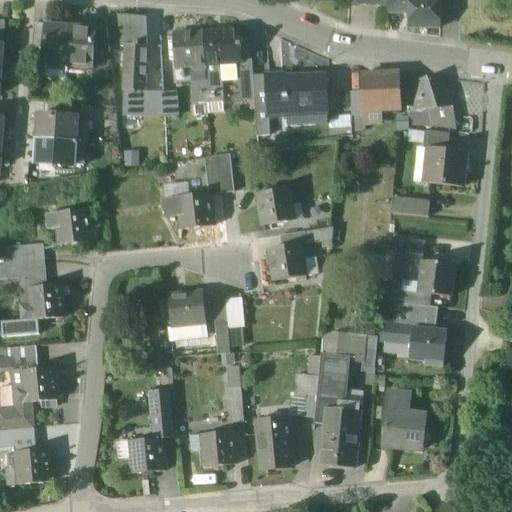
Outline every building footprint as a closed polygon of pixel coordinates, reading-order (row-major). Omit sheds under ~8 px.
[(351,0),(351,6),(386,9),(384,0),(351,0)] [(384,0),(386,9),(387,12),(408,12),(408,0),(384,0)] [(439,0),(408,0),(408,12),(408,29),(440,29),(439,0)] [(146,19),(118,17),(121,48),(125,48),(125,47),(147,47),(146,19)] [(46,26),(34,25),(32,49),(44,50),(46,28),(46,26)] [(46,28),(44,50),(43,66),(68,68),(70,29),(46,28)] [(94,31),(70,29),(68,68),(92,70),(93,54),(95,31),(94,31)] [(107,30),(95,29),(94,31),(95,31),(93,54),(109,56),(107,30)] [(238,30),(220,31),(220,33),(203,34),(205,66),(219,65),(236,64),(241,64),(241,62),(240,46),(239,46),(238,30)] [(203,34),(173,36),(175,68),(205,66),(203,34)] [(147,47),(125,47),(125,48),(123,92),(142,93),(145,93),(147,47)] [(251,62),(241,62),(241,64),(236,64),(239,81),(240,102),(254,101),(253,79),(251,62)] [(219,65),(205,66),(206,82),(221,81),(219,65)] [(400,75),(362,76),(362,93),(363,113),(364,113),(401,111),(400,75)] [(326,77),(284,79),(284,76),(265,77),(266,79),(267,101),(267,119),(269,119),(327,116),(326,77)] [(439,76),(406,88),(411,115),(409,115),(411,126),(432,127),(429,111),(452,107),(456,107),(452,93),(446,95),(439,76)] [(266,79),(253,79),(254,101),(267,101),(266,79)] [(221,81),(206,82),(207,104),(222,103),(221,81)] [(206,82),(191,83),(192,105),(207,104),(206,82)] [(142,93),(123,92),(122,108),(141,109),(142,93)] [(145,93),(142,93),(141,109),(122,108),(122,117),(164,119),(163,94),(145,93)] [(362,93),(350,94),(352,134),(365,132),(364,113),(363,113),(362,93)] [(176,94),(163,94),(164,119),(178,118),(176,94)] [(267,119),(267,101),(254,101),(257,140),(270,138),(269,119),(267,119)] [(452,107),(429,111),(432,127),(456,131),(452,107)] [(77,119),(39,116),(37,140),(75,143),(77,121),(77,119)] [(89,122),(77,121),(75,143),(87,144),(89,122)] [(450,135),(425,132),(423,150),(427,150),(428,149),(449,151),(450,135)] [(75,143),(37,140),(35,166),(73,169),(75,143)] [(449,151),(428,149),(427,150),(424,185),(463,188),(466,153),(449,151)] [(230,158),(217,160),(218,172),(231,170),(230,158)] [(217,160),(205,162),(206,173),(218,172),(217,160)] [(231,170),(218,172),(221,196),(234,195),(231,170)] [(218,172),(206,173),(208,196),(208,197),(221,196),(218,172)] [(289,192),(257,197),(262,227),(289,223),(287,209),(291,208),(289,192)] [(208,196),(181,199),(182,213),(178,213),(179,218),(180,231),(212,227),(208,197),(208,196)] [(181,199),(164,201),(166,220),(179,218),(178,213),(182,213),(181,199)] [(429,204),(392,201),(391,214),(428,218),(429,204)] [(299,207),(291,208),(287,209),(289,223),(301,222),(299,207)] [(87,211),(59,214),(61,229),(57,229),(59,246),(90,242),(87,211)] [(59,214),(47,216),(49,230),(57,229),(61,229),(59,214)] [(333,230),(279,238),(281,249),(300,246),(300,247),(332,242),(333,230)] [(425,242),(401,239),(400,252),(399,253),(404,254),(424,256),(425,242)] [(43,246),(20,248),(21,255),(22,268),(44,266),(43,246)] [(281,249),(268,251),(268,253),(269,253),(273,283),(273,284),(301,279),(299,264),(303,264),(303,263),(300,247),(300,246),(281,249)] [(400,252),(390,250),(389,259),(403,260),(404,254),(399,253),(400,252)] [(21,255),(0,256),(0,269),(22,268),(21,255)] [(403,260),(389,259),(385,290),(399,291),(403,260)] [(313,261),(303,263),(303,264),(299,264),(301,279),(316,277),(313,261)] [(455,266),(422,262),(419,294),(451,298),(455,266)] [(44,266),(22,268),(23,280),(45,278),(44,266)] [(22,268),(0,269),(0,282),(23,280),(22,268)] [(61,287),(28,290),(30,306),(30,307),(34,307),(36,322),(38,322),(64,320),(61,287)] [(200,295),(169,298),(169,297),(167,297),(170,329),(201,326),(205,326),(202,294),(200,294),(200,295)] [(241,301),(225,303),(227,326),(228,330),(244,329),(241,301)] [(225,303),(214,304),(216,327),(227,326),(225,303)] [(438,309),(396,305),(393,329),(412,331),(426,332),(427,328),(433,329),(435,327),(438,309)] [(30,306),(21,307),(22,322),(22,323),(36,322),(34,307),(30,307),(30,306)] [(39,336),(38,322),(36,322),(22,323),(22,322),(1,324),(2,339),(39,336)] [(201,326),(170,329),(171,340),(202,337),(201,326)] [(227,326),(216,327),(218,356),(230,355),(228,330),(227,326)] [(393,329),(381,327),(380,342),(411,345),(412,331),(393,329)] [(426,332),(412,331),(411,345),(409,361),(425,362),(425,366),(443,368),(446,334),(426,332)] [(347,371),(374,372),(375,335),(321,333),(320,350),(348,351),(347,371)] [(37,348),(0,351),(1,360),(5,359),(6,371),(12,372),(39,370),(37,348)] [(306,373),(317,374),(318,357),(307,356),(306,373)] [(225,386),(237,387),(238,366),(226,366),(225,386)] [(39,370),(12,372),(15,405),(31,404),(56,402),(54,368),(39,370)] [(319,378),(297,376),(296,397),(304,398),(304,396),(317,398),(319,378)] [(347,379),(319,376),(319,378),(317,398),(314,420),(314,427),(326,428),(326,427),(329,428),(331,412),(333,396),(345,397),(347,379)] [(241,389),(229,390),(230,402),(242,401),(241,389)] [(169,392),(150,394),(154,442),(162,441),(173,440),(169,392)] [(389,395),(383,448),(421,452),(425,418),(407,416),(409,397),(389,395)] [(317,398),(304,396),(304,398),(302,419),(314,420),(317,398)] [(345,397),(333,396),(331,412),(343,413),(343,412),(345,397)] [(242,401),(230,402),(231,425),(244,423),(242,401)] [(16,408),(0,409),(0,432),(10,432),(34,430),(31,404),(15,405),(16,408)] [(353,471),(359,414),(343,412),(343,413),(331,412),(329,428),(326,427),(326,428),(321,468),(353,471)] [(292,463),(287,414),(260,416),(261,431),(257,432),(260,466),(292,463)] [(34,430),(10,432),(11,443),(12,443),(35,441),(34,430)] [(0,450),(12,449),(12,443),(11,443),(10,432),(0,432),(0,450)] [(233,435),(205,437),(206,452),(202,452),(204,469),(236,466),(233,435)] [(35,441),(12,443),(12,449),(15,455),(35,453),(35,441)] [(154,442),(135,444),(136,458),(131,458),(132,475),(164,472),(162,441),(154,442)] [(35,453),(15,455),(16,472),(17,472),(20,472),(21,485),(49,483),(46,452),(35,453)] [(16,472),(6,473),(7,486),(21,485),(20,472),(17,472),(16,472)]
